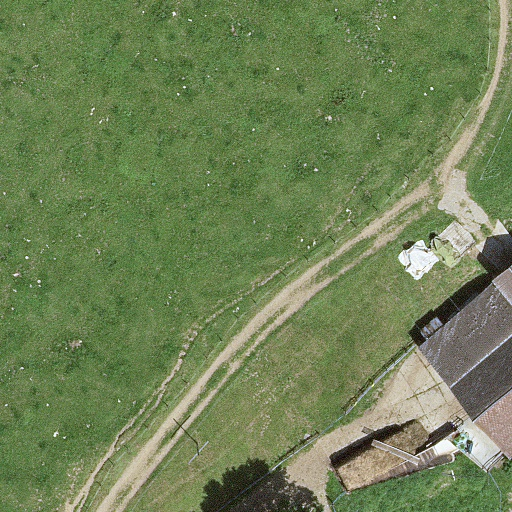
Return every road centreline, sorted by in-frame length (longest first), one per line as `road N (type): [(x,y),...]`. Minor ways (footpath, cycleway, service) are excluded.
road 1 (track): [(500,0),(482,100),(422,197),(274,306),(108,487),(95,511)]
road 2 (track): [(279,493),(382,415)]
